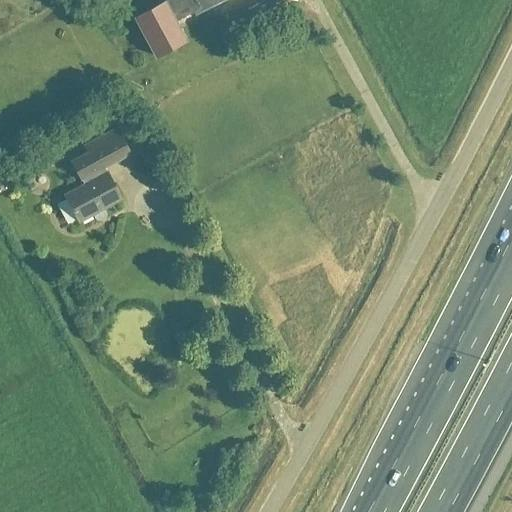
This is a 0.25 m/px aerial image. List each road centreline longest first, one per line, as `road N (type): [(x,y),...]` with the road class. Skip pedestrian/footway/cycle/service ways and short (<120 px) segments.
road 1 (unclassified): [(267,511),(511,62)]
road 2 (motorway): [(511,255),(376,511)]
road 3 (motorway): [(440,511),(511,376)]
